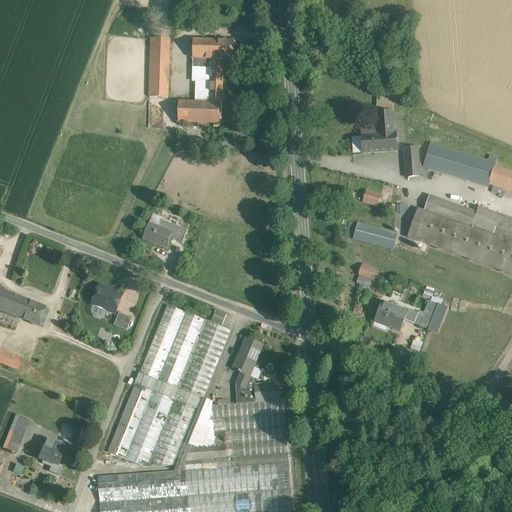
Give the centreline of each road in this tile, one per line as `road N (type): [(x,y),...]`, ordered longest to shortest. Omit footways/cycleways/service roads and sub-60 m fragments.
road 1 (tertiary): [(310,336),(286,0)]
road 2 (unclassified): [(166,280),(74,511)]
road 3 (unclassified): [(511,417),(310,336)]
road 4 (unclassified): [(166,280),(0,213)]
road 5 (tertiary): [(324,511),(310,336)]
road 6 (unclassified): [(310,336),(166,280)]
